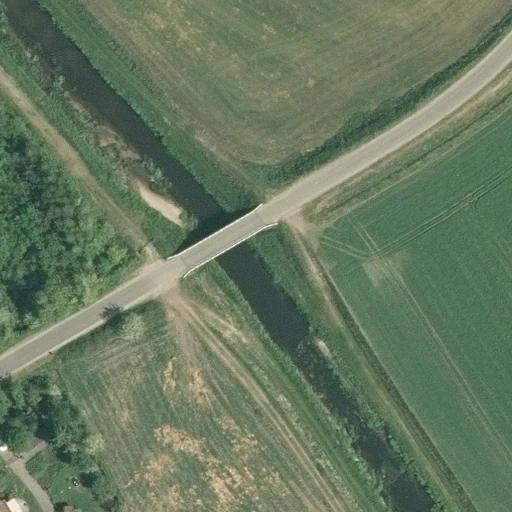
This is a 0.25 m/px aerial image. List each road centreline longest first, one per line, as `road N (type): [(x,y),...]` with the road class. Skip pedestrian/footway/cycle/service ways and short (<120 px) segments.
road 1 (track): [(69,0),(276,210),(467,511)]
road 2 (unclassified): [(0,371),(408,133),(511,46)]
road 3 (track): [(166,275),(0,73)]
